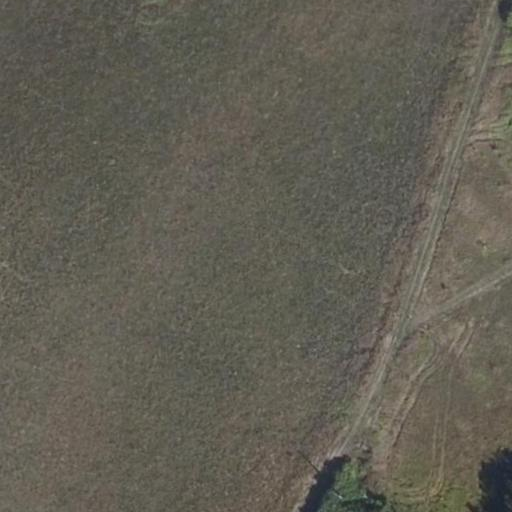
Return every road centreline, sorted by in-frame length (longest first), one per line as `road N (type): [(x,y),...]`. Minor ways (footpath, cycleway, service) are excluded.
road 1 (track): [(506,0),(397,327),(307,511)]
road 2 (track): [(397,327),(511,269)]
